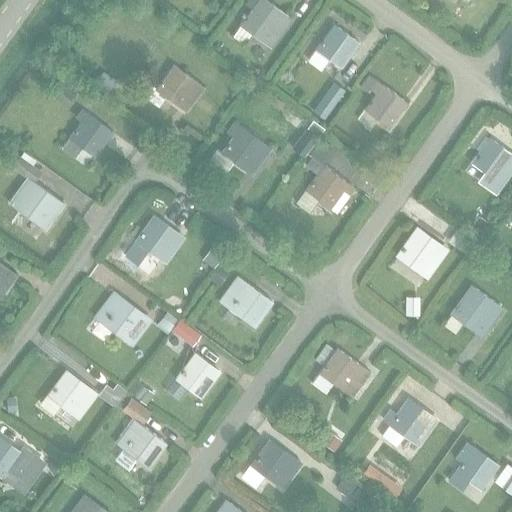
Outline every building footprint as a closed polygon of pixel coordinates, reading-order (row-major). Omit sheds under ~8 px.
[(238,26),(264,45),(279,25),(284,29),(291,21),(285,16),(285,15),(265,0),(248,0),(245,5),(250,9),(238,26)] [(334,25),(316,50),(341,68),(359,43),(334,25)] [(173,66),(155,90),(180,109),(192,92),(197,97),(203,89),(197,85),(198,84),(173,66)] [(116,81),(103,72),(93,85),(106,94),(116,81)] [(375,82),(376,80),(368,74),(359,87),(368,92),(370,88),(376,92),(364,109),(389,128),(407,103),(381,85),(381,86),(375,82)] [(78,89),(62,77),(53,89),(70,100),(78,89)] [(323,119),(345,90),(333,81),(322,97),(323,97),(312,111),(323,119)] [(282,103),(263,89),(257,96),(276,111),(282,103)] [(81,121),(69,138),(94,157),(113,131),(82,109),(75,117),(81,121)] [(324,129),(312,120),(290,148),(303,157),(324,129)] [(264,146),(239,128),(239,129),(233,125),(227,133),(233,137),(222,153),(246,170),(264,146)] [(319,137),(307,153),(323,164),(335,149),(319,137)] [(482,171),(497,181),(511,160),(511,155),(489,139),(464,172),(475,180),(482,171)] [(11,166),(33,182),(41,170),(32,164),(35,160),(23,152),(20,156),(18,155),(11,166)] [(323,166),(305,191),(329,209),(348,185),(333,174),(336,170),(325,162),(323,166)] [(359,176),(372,185),(378,178),(365,168),(359,176)] [(44,230),(45,228),(63,203),(38,185),(25,177),(7,204),(19,210),(44,230)] [(136,241),(125,256),(138,265),(148,250),(161,260),(180,235),(155,216),(136,241)] [(471,217),(467,223),(476,229),(480,223),(471,217)] [(416,228),(396,256),(421,274),(441,246),(416,228)] [(203,256),(201,258),(213,266),(223,253),(211,245),(203,256)] [(483,270),(490,259),(477,250),(470,261),(483,270)] [(228,254),(221,263),(229,269),(236,260),(228,254)] [(0,291),(2,293),(15,275),(0,264),(0,291)] [(218,285),(228,273),(217,265),(208,277),(218,285)] [(272,302),(247,284),(237,276),(219,301),(254,327),(272,302)] [(472,286),(451,315),(476,333),(497,305),(472,286)] [(113,293),(96,317),(128,341),(146,317),(113,293)] [(405,297),(405,315),(419,315),(419,297),(405,297)] [(155,326),(167,334),(178,320),(167,311),(155,326)] [(171,331),(191,346),(199,336),(179,321),(171,331)] [(337,349),(336,351),(324,344),(314,360),(325,366),(320,373),(344,391),(352,380),(360,386),(370,373),(337,349)] [(193,354),(175,378),(201,397),(219,373),(193,354)] [(66,371),(48,396),(73,415),(91,390),(66,371)] [(145,404),(153,394),(135,380),(127,390),(145,404)] [(114,407),(126,391),(116,383),(112,389),(105,384),(97,394),(114,407)] [(10,398),(3,408),(13,415),(20,405),(10,398)] [(131,398),(122,410),(142,424),(150,413),(131,398)] [(390,425),(382,436),(396,447),(404,436),(415,444),(433,418),(408,400),(397,416),(389,411),(383,420),(390,425)] [(132,418),(113,442),(147,468),(166,443),(132,418)] [(326,430),(319,440),(333,450),(340,440),(326,430)] [(22,454),(0,437),(0,475),(12,483),(13,485),(34,456),(25,450),(22,454)] [(300,464),(295,459),(270,440),(252,465),(276,483),(288,468),(294,472),(300,464)] [(498,465),(473,447),(467,443),(456,459),(461,463),(448,481),(461,490),(468,481),(480,490),(498,465)] [(506,475),(511,464),(511,451),(509,450),(498,470),(506,475)] [(57,457),(47,464),(54,475),(64,469),(57,457)] [(381,469),(373,479),(383,487),(391,476),(381,469)] [(511,473),(502,488),(511,495),(511,473)] [(68,485),(75,489),(81,481),(74,476),(68,485)] [(334,487),(346,497),(355,485),(343,476),(334,487)] [(106,511),(84,495),(72,511),(106,511)] [(241,511),(226,500),(217,511),(241,511)]
